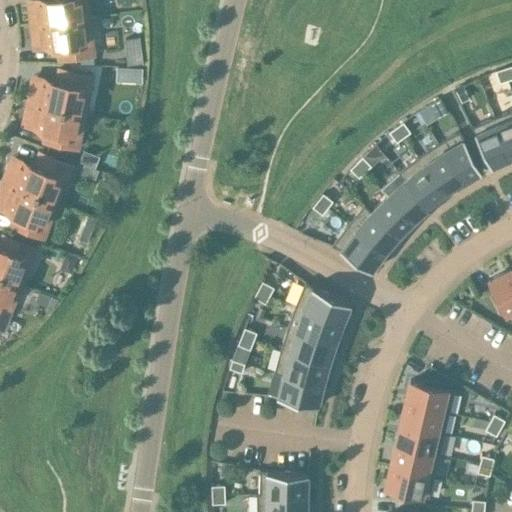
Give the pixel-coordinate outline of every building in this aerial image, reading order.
[(82,17),(80,0),(31,0),(32,3),(28,4),(31,24),(89,16),(82,17)] [(89,17),(89,16),(31,24),(33,43),(37,43),(37,47),(61,44),(63,58),(94,54),(92,39),(85,40),(82,18),(89,17)] [(140,36),(125,38),(126,47),(141,45),(140,36)] [(508,79),(504,68),(496,70),(500,82),(508,79)] [(79,110),(84,86),(91,88),(93,75),(64,69),(61,80),(36,75),(35,81),(32,80),(28,100),(86,112),(86,111),(79,110)] [(456,90),(462,101),(470,97),(464,86),(456,90)] [(448,112),(440,97),(429,103),(438,118),(448,112)] [(85,113),(86,112),(28,100),(24,119),(27,120),(26,124),(51,129),(49,141),(78,147),(81,134),(74,133),(78,111),(85,113)] [(511,155),(511,109),(495,116),(494,116),(511,156),(511,155)] [(511,156),(494,116),(472,126),(491,166),(493,165),(492,164),(493,164),(511,156)] [(411,131),(403,121),(396,126),(404,136),(411,131)] [(404,136),(396,126),(390,131),(397,141),(404,136)] [(460,130),(438,142),(462,181),(480,171),(481,172),(482,171),(460,130)] [(462,181),(438,142),(418,156),(445,193),(462,181)] [(84,149),(80,160),(91,165),(92,162),(94,156),(95,153),(84,149)] [(10,161),(3,179),(58,200),(58,199),(52,197),(61,173),(67,176),(72,164),(46,153),(41,167),(15,157),(13,162),(10,161)] [(94,156),(92,162),(98,164),(101,158),(94,156)] [(371,165),(363,156),(357,162),(365,171),(371,165)] [(445,193),(418,156),(399,171),(428,206),(445,193)] [(365,171),(357,162),(350,168),(359,177),(365,171)] [(85,165),(82,172),(93,176),(95,169),(85,165)] [(428,206),(399,171),(398,171),(381,187),(412,220),(428,206)] [(58,200),(3,179),(0,186),(0,206),(22,215),(18,226),(44,236),(49,224),(42,221),(51,198),(58,200)] [(412,220),(381,187),(380,187),(387,194),(371,210),(364,204),(397,235),(412,220)] [(333,200),(323,192),(318,199),(328,207),(333,200)] [(328,207),(318,199),(313,206),(322,213),(328,207)] [(397,235),(364,204),(348,223),(384,251),(397,235)] [(87,215),(83,226),(92,229),(96,218),(87,215)] [(384,251),(348,223),(332,245),(340,248),(345,252),(355,259),(372,270),(373,268),(372,268),(384,251)] [(32,258),(36,246),(10,236),(5,247),(0,245),(0,273),(22,282),(22,281),(16,279),(25,255),(32,258)] [(66,254),(62,264),(64,269),(70,270),(75,257),(66,254)] [(511,319),(511,274),(509,268),(489,278),(495,291),(492,293),(500,311),(504,309),(510,321),(511,319)] [(22,282),(0,273),(0,314),(8,317),(22,282)] [(263,280),(258,288),(270,294),(274,286),(263,280)] [(305,281),(296,304),(305,308),(342,322),(350,303),(351,304),(351,302),(330,293),(330,292),(319,287),(318,288),(312,285),(306,280),(305,281)] [(266,302),(270,294),(258,288),(254,296),(266,302)] [(39,291),(36,301),(47,305),(51,295),(39,291)] [(335,342),(342,322),(305,308),(296,304),(288,326),(297,329),(335,342)] [(328,362),(335,342),(297,329),(288,326),(281,348),(290,351),(328,362)] [(245,327),(241,335),(254,340),(257,332),(245,327)] [(250,348),(254,340),(241,335),(238,344),(250,348)] [(322,383),(328,362),(290,351),(281,348),(274,371),(284,373),(322,383)] [(230,367),(242,371),(245,363),(232,359),(230,367)] [(318,402),(322,383),(284,373),(279,394),(277,394),(277,395),(319,404),(319,403),(318,402)] [(424,382),(410,379),(405,401),(449,411),(454,389),(443,387),(444,383),(425,378),(424,382)] [(444,432),(449,411),(405,401),(400,422),(444,432)] [(494,413),(490,421),(501,427),(505,419),(494,413)] [(496,435),(501,427),(490,421),(485,428),(496,435)] [(400,422),(395,443),(432,452),(439,453),(444,433),(444,432),(400,422)] [(427,472),(432,452),(395,443),(390,464),(434,474),(435,473),(427,472)] [(482,454),(480,463),(492,466),(494,457),(482,454)] [(490,474),(492,466),(480,463),(477,471),(490,474)] [(429,496),(434,474),(390,464),(385,486),(399,489),(398,493),(417,498),(418,494),(429,496)] [(260,469),(259,493),(259,494),(307,494),(307,474),(309,474),(309,472),(266,470),(260,469)] [(225,493),(225,484),(212,485),(212,494),(225,493)] [(226,502),(225,493),(212,494),(213,503),(226,502)] [(306,511),(307,494),(259,494),(259,493),(257,493),(257,511),(306,511)] [(484,508),(485,500),(473,499),(472,507),(484,508)]
